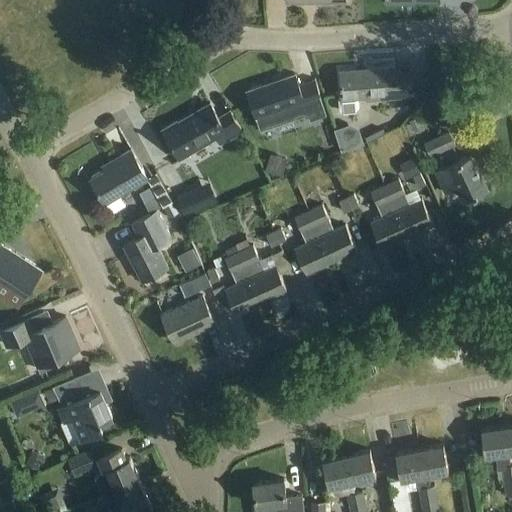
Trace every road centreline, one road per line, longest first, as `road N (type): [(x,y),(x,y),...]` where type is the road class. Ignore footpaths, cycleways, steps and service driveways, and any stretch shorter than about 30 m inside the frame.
road 1 (residential): [(152,401),(511,234)]
road 2 (residential): [(194,465),(222,446),(317,414),(511,379)]
road 3 (residential): [(511,25),(343,40),(219,38)]
road 4 (residential): [(152,401),(27,149)]
road 5 (residential): [(27,149),(219,38)]
